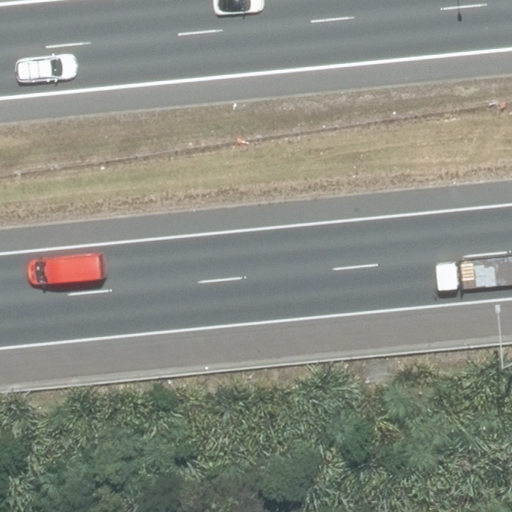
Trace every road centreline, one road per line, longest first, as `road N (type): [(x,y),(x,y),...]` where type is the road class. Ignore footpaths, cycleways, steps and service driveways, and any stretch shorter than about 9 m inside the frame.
road 1 (motorway): [(0,57),(511,10)]
road 2 (motorway): [(511,255),(0,301)]
